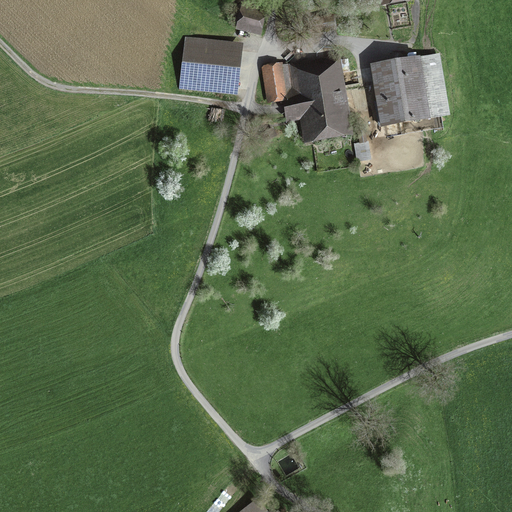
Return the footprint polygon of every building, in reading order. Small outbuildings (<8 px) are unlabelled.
[(264,9),(242,3),(237,7),(232,25),(242,28),(242,25),(259,29),(264,9)] [(333,16),(309,20),(311,34),(335,30),(333,16)] [(187,44),(182,82),(235,88),(239,50),(187,44)] [(343,130),(339,105),(347,104),(339,57),(264,69),(269,100),(272,100),(275,120),(300,116),(302,131),(309,130),(310,135),(343,130)] [(383,126),(441,117),(447,117),(439,58),(431,59),(375,67),(383,126)] [(247,511),(262,511),(264,510),(259,503),(247,511)]
